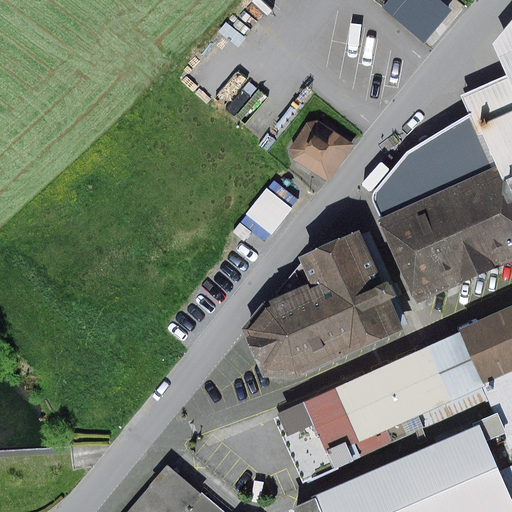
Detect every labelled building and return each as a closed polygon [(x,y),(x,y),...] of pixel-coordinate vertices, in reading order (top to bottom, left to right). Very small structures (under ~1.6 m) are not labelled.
[(439,0),(390,0),(384,7),(425,42),(452,10),(439,0)] [(473,112),(511,200),(511,22),(493,44),(508,77),(466,95),(473,112)] [(270,145),(302,114),(290,102),(258,133),(270,145)] [(378,192),(376,205),(419,303),(511,261),(511,200),(473,112),(407,155),(378,192)] [(355,145),(311,118),(291,151),(292,160),(329,182),(355,145)] [(276,171),(246,220),(274,237),(304,188),(276,171)] [(311,286),(270,303),(249,332),(267,378),(298,378),(405,330),(360,231),(298,258),(311,286)] [(511,309),(460,333),(483,385),(511,372),(511,309)] [(460,333),(303,403),(334,472),(358,462),(351,447),(468,394),(471,401),(487,394),(483,385),(460,333)] [(486,445),(511,503),(511,372),(483,385),(487,394),(497,416),(506,437),(486,445)] [(497,416),(286,510),(286,511),(511,511),(511,503),(486,445),(506,437),(497,416)] [(179,511),(194,495),(158,466),(119,511),(179,511)] [(213,511),(194,495),(179,511),(213,511)]
